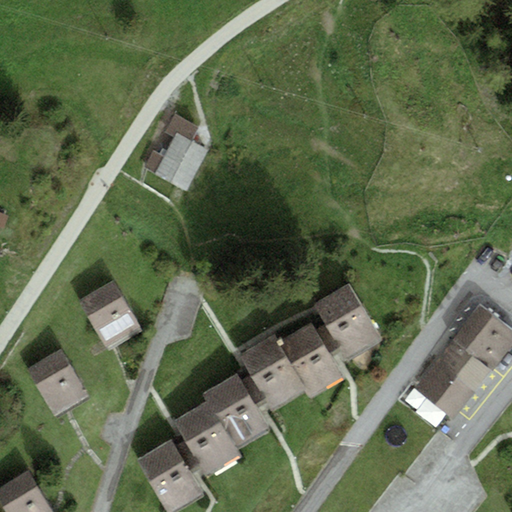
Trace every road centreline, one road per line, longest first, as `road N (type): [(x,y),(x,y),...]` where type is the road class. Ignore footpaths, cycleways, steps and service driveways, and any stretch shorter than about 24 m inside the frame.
road 1 (track): [(278,0),(156,100),(0,344)]
road 2 (residential): [(511,297),(485,286),(454,301),(308,511)]
road 3 (residential): [(97,511),(128,415),(187,287)]
road 4 (residential): [(417,511),(511,389)]
